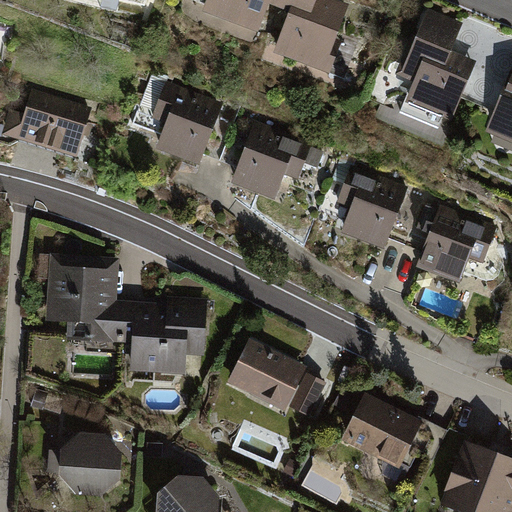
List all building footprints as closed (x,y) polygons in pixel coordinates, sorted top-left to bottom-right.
[(208,0),(204,11),(257,28),(266,0),(278,0),(287,3),(310,10),(313,0),(208,0)] [(313,0),(310,10),(287,3),(267,49),(327,72),(349,4),(337,0),(313,0)] [(404,78),(398,93),(450,113),(471,57),(454,51),(463,25),(412,7),(389,73),(404,78)] [(492,99),(479,133),(511,144),(511,50),(510,50),(492,99)] [(223,106),(155,81),(133,141),(201,166),(223,106)] [(7,137),(78,164),(96,115),(25,88),(7,137)] [(316,149),(246,120),(223,175),(293,204),(316,149)] [(413,188),(338,157),(316,211),(391,242),(413,188)] [(511,241),(511,236),(437,208),(416,263),(492,292),(511,241)] [(117,262),(53,256),(47,325),(111,330),(117,262)] [(206,306),(135,302),(131,367),(202,371),(206,306)] [(314,378),(244,345),(226,383),(296,416),(314,378)] [(339,436),(396,462),(419,424),(361,393),(339,436)] [(71,496),(98,496),(119,482),(118,451),(105,435),(71,435),(58,453),(57,483),(71,496)] [(439,494),(477,511),(507,511),(511,501),(511,461),(465,439),(439,494)] [(212,511),(212,491),(199,475),(166,476),(152,494),(151,511),(212,511)]
